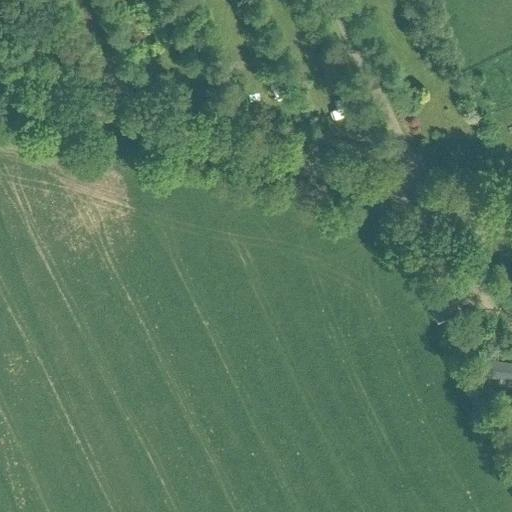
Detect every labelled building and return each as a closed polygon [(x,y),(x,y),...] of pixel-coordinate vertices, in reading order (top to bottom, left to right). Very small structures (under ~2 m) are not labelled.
[(409,0),(396,0),(401,12),(412,9),(409,0)] [(221,32),(245,21),(237,5),(214,17),(221,32)] [(125,13),(111,19),(121,42),(134,36),(125,13)] [(420,29),(406,35),(417,59),(430,53),(420,29)] [(319,52),(325,66),(340,60),(335,45),(319,52)] [(254,102),(274,98),(270,80),(250,84),(254,102)] [(439,110),(444,132),(463,128),(457,106),(439,110)]
